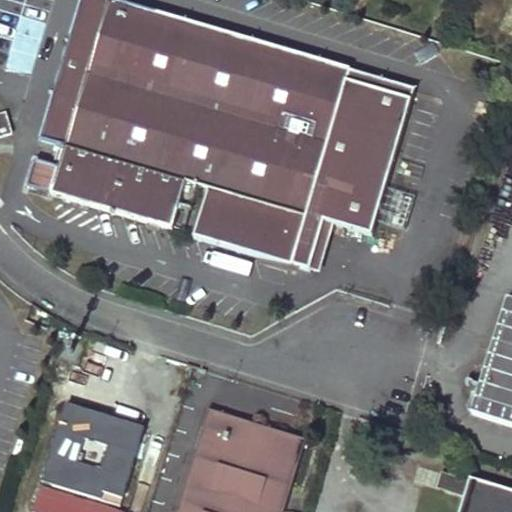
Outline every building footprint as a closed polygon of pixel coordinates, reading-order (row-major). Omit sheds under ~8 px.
[(191,237),(307,272),(323,223),(331,225),(369,237),(413,92),(105,0),(81,0),(39,140),(64,148),(58,167),(34,160),(26,188),(170,231),(177,207),(189,210),(194,193),(183,190),(185,183),(205,190),(191,237)] [(511,0),(509,0),(497,29),(511,35),(511,0)] [(0,113),(0,135),(11,133),(4,112),(0,113)] [(323,223),(307,272),(316,275),(331,225),(323,223)] [(511,300),(504,298),(468,413),(511,426),(511,300)] [(65,405),(41,480),(118,505),(142,429),(65,405)] [(206,407),(172,511),(280,511),(304,438),(206,407)] [(433,491),(467,501),(472,485),(438,475),(433,491)] [(467,501),(463,511),(511,511),(511,498),(472,485),(467,501)] [(119,511),(41,487),(33,511),(35,511),(119,511)]
